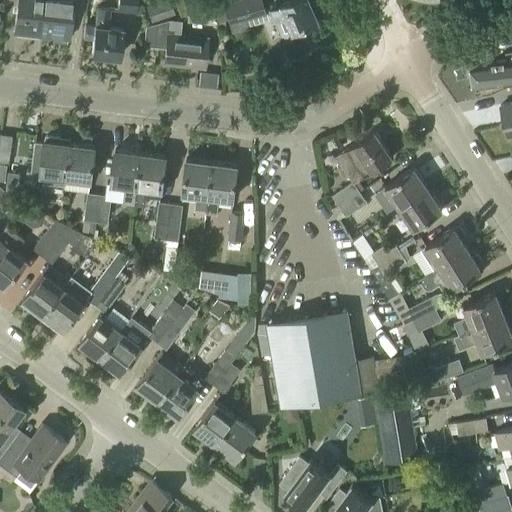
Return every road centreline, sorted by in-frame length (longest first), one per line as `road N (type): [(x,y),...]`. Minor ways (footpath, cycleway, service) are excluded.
road 1 (residential): [(0,89),(284,122),(332,105),(401,61)]
road 2 (residential): [(511,231),(401,61)]
road 3 (residential): [(114,428),(0,333)]
road 4 (residential): [(225,511),(114,428)]
road 5 (residential): [(401,61),(456,27),(511,12)]
